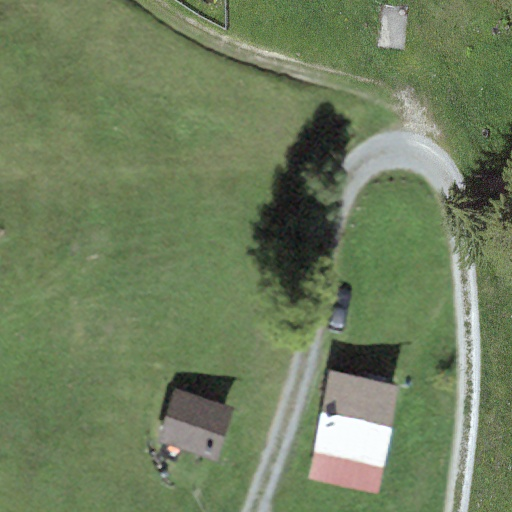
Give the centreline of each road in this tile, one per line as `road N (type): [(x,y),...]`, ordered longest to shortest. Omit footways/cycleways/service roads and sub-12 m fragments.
road 1 (track): [(253,511),(324,287),(345,181),(372,157),(409,149),(440,165),(466,268),(454,511)]
road 2 (track): [(155,0),(225,60),(398,102),(409,149)]
